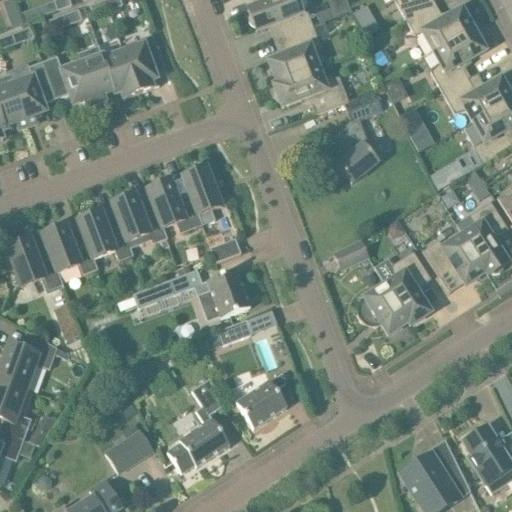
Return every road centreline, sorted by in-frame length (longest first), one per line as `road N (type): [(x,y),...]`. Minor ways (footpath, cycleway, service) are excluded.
road 1 (residential): [(357,419),(244,115)]
road 2 (residential): [(0,208),(244,115)]
road 3 (residential): [(357,419),(511,319)]
road 4 (residential): [(216,511),(357,419)]
road 5 (residential): [(244,115),(195,0)]
